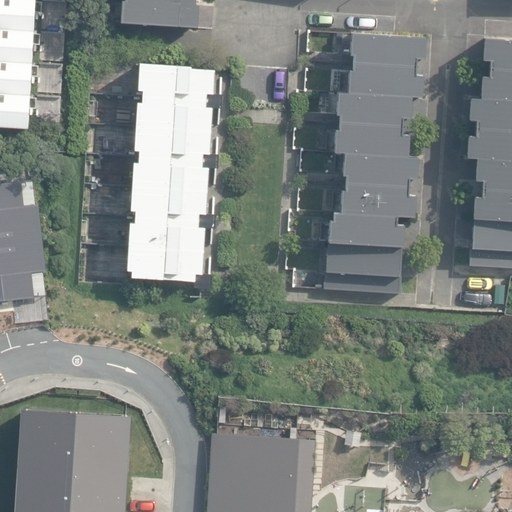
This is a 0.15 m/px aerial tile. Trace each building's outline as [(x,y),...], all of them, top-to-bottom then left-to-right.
[(0,0),(0,123),(29,125),(35,0),(0,0)] [(122,0),(122,22),(198,26),(199,4),(196,4),(196,0),(122,0)] [(425,58),(425,51),(423,50),(423,37),(351,33),(349,54),(353,55),(353,62),(415,65),(416,57),(425,58)] [(511,39),(482,38),(481,60),(490,60),(489,68),(511,68),(511,39)] [(415,75),(415,65),(353,62),(352,70),(349,70),(347,92),(411,95),(421,96),(422,75),(415,75)] [(222,101),(223,94),(212,93),(214,69),(139,64),(138,89),(143,90),(143,96),(222,101)] [(511,68),(489,68),(489,77),(481,76),(479,98),(511,99),(511,68)] [(411,117),(411,110),(410,110),(411,95),(347,92),(337,91),(336,114),(340,114),(340,121),(401,125),(402,117),(411,117)] [(222,108),(222,101),(143,96),(142,102),(137,102),(136,125),(210,130),(211,107),(222,108)] [(511,99),(479,98),(469,98),(468,119),(475,120),(475,128),(511,129),(511,99)] [(401,134),(401,125),(340,121),(339,129),(335,129),(334,151),(344,152),(407,156),(408,140),(410,140),(411,134),(401,134)] [(218,161),(219,154),(208,153),(210,130),(136,125),(134,149),(139,150),(139,155),(218,161)] [(511,129),(475,128),(475,136),(467,135),(465,157),(475,157),(511,159),(511,129)] [(418,178),(419,170),(416,170),(416,156),(407,156),(344,152),(342,174),(346,175),(346,182),(408,185),(408,177),(418,178)] [(218,168),(218,161),(139,155),(138,162),(134,162),(132,185),(207,190),(208,167),(218,168)] [(511,159),(475,157),(474,180),(482,180),(481,188),(511,189),(511,159)] [(0,329),(1,329),(0,318),(0,302),(36,298),(33,273),(48,272),(40,204),(25,206),(22,181),(0,183),(0,329)] [(416,195),(407,194),(408,185),(346,182),(345,190),(342,189),(340,212),(396,215),(413,216),(414,201),(416,201),(416,195)] [(215,221),(216,214),(205,213),(207,190),(132,185),(131,209),(136,209),(135,215),(215,221)] [(511,189),(481,188),(481,196),(473,196),(472,217),(511,219),(511,189)] [(396,223),(396,215),(340,212),(333,212),(333,220),(329,219),(327,241),(402,245),(402,231),(405,231),(405,224),(396,223)] [(215,227),(215,221),(135,215),(135,222),(130,222),(128,244),(203,249),(205,227),(215,227)] [(511,249),(511,219),(472,217),(471,247),(511,249)] [(400,275),(402,245),(327,241),(325,271),(400,275)] [(211,288),(212,273),(202,273),(203,249),(128,244),(127,269),(132,269),(131,276),(194,280),(194,287),(211,288)] [(511,266),(511,249),(471,247),(470,264),(511,266)] [(399,293),(400,275),(325,271),(324,288),(399,293)] [(121,511),(127,403),(9,397),(3,511),(121,511)] [(311,511),(315,440),(213,433),(208,511),(311,511)] [(428,488),(428,456),(404,455),(403,487),(428,488)] [(511,511),(511,471),(499,472),(501,511),(511,511)]
